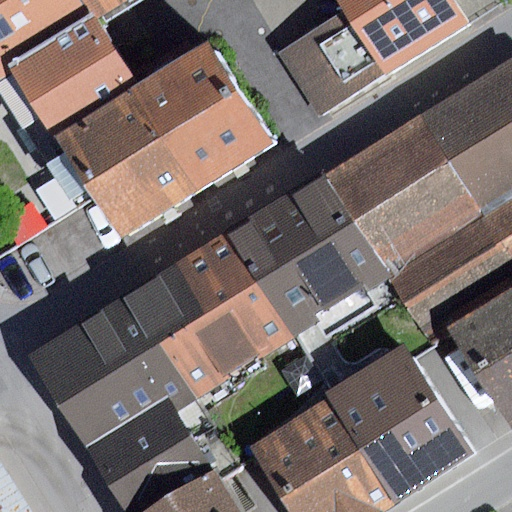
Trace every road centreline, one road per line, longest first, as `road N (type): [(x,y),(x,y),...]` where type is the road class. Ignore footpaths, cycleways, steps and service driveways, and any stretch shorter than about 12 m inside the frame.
road 1 (residential): [(511,31),(0,340)]
road 2 (residential): [(82,511),(0,374)]
